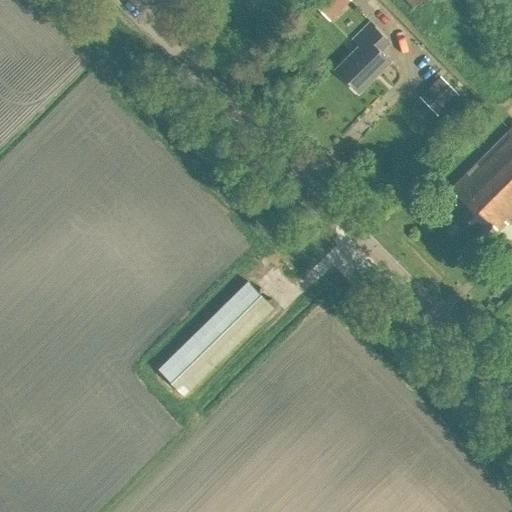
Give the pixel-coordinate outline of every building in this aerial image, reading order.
[(328,19),(347,0),(312,0),(310,2),(328,19)] [(348,39),(357,48),(335,70),(357,92),(389,60),(379,51),(388,42),(366,21),(348,39)] [(440,77),(420,97),(436,114),(457,94),(440,77)] [(511,217),(511,128),(511,127),(447,192),(454,199),(444,209),(475,240),(485,230),(489,226),(492,229),(500,221),(504,225),(511,217)] [(239,339),(271,307),(247,282),(191,336),(154,369),(179,396),(239,339)]
